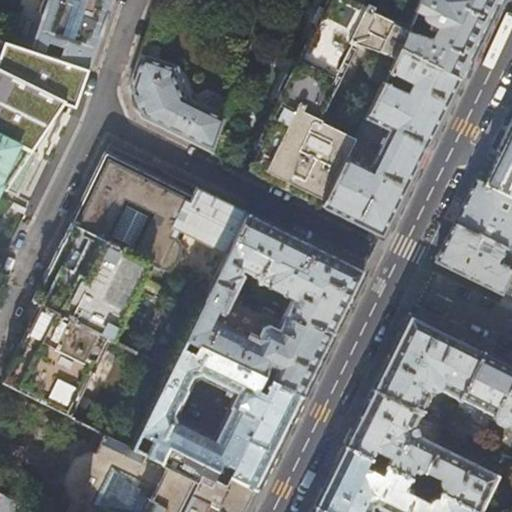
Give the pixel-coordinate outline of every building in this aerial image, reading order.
[(107,11),(111,0),(42,0),(38,11),(41,17),(43,18),(32,49),(80,66),(88,68),(97,40),(107,11)] [(315,126),(354,46),(392,63),(399,50),(403,42),(407,32),(408,30),(368,11),(370,6),(357,0),(323,0),(269,116),(274,118),(249,170),(293,192),(321,206),(352,144),(315,126)] [(479,35),(496,0),(420,0),(415,12),(423,16),(422,18),(424,21),(425,22),(429,24),(428,30),(434,33),(431,41),(420,35),(407,32),(403,42),(399,50),(458,78),(479,35)] [(80,66),(32,49),(0,37),(0,189),(14,196),(20,185),(36,155),(0,137),(0,92),(9,74),(63,100),(80,66)] [(458,78),(399,50),(392,63),(388,72),(412,84),(410,89),(399,84),(395,90),(382,84),(365,118),(388,129),(370,167),(356,160),(368,137),(358,132),(352,144),(321,206),(380,235),(421,153),(458,78)] [(133,75),(129,87),(130,91),(130,99),(131,103),(135,110),(139,113),(141,117),(172,132),(214,153),(226,119),(189,100),(176,67),(140,54),(133,75)] [(511,127),(504,144),(500,153),(502,154),(487,186),(511,198),(511,127)] [(83,198),(71,222),(141,258),(163,269),(168,267),(171,263),(171,262),(172,260),(175,256),(176,251),(178,251),(178,245),(184,233),(226,253),(247,213),(195,187),(191,196),(106,152),(100,164),(83,198)] [(511,244),(511,198),(487,186),(475,180),(466,198),(453,224),(477,235),(508,249),(511,244)] [(247,213),(226,253),(213,280),(236,291),(243,276),(244,273),(241,270),(243,268),(257,275),(257,277),(258,280),(291,297),(282,314),(303,325),(306,321),(332,333),(346,303),(363,270),(247,213)] [(128,285),(141,258),(71,222),(53,261),(34,301),(40,304),(107,338),(113,341),(137,290),(128,285)] [(477,235),(453,224),(443,243),(435,261),(477,282),(511,298),(511,244),(508,249),(477,235)] [(194,320),(208,291),(178,276),(164,304),(194,320)] [(225,313),(236,291),(213,280),(208,291),(194,320),(184,339),(196,345),(262,377),(270,381),(300,396),(317,363),(332,333),(306,321),(303,325),(282,314),(275,328),(263,322),(262,323),(255,336),(250,333),(248,336),(212,318),(216,311),(222,314),(225,313)] [(0,383),(69,416),(107,338),(40,304),(40,305),(20,342),(0,381),(0,383)] [(390,350),(371,388),(421,413),(431,392),(441,390),(458,400),(459,398),(482,350),(442,330),(408,314),(405,321),(390,350)] [(232,466),(228,475),(255,488),(278,442),(300,396),(270,381),(264,393),(256,389),(262,377),(196,345),(193,353),(180,347),(138,432),(153,439),(146,454),(160,460),(167,444),(217,469),(221,461),(232,466)] [(511,365),(510,364),(482,350),(459,398),(470,404),(468,408),(503,425),(508,422),(511,424),(511,365)] [(414,426),(421,413),(371,388),(359,413),(343,445),(370,458),(373,451),(389,459),(386,466),(408,477),(411,470),(415,472),(420,471),(420,470),(437,478),(437,483),(438,485),(438,486),(439,488),(438,492),(479,511),(497,475),(416,436),(414,426)] [(243,511),(255,488),(228,475),(222,472),(217,469),(167,444),(160,460),(146,454),(104,433),(94,455),(90,453),(72,459),(60,483),(66,500),(70,503),(65,511),(243,511)] [(365,467),(370,458),(343,445),(328,475),(313,506),(325,511),(369,511),(370,511),(379,509),(385,511),(478,511),(479,511),(438,492),(435,497),(432,497),(429,498),(426,502),(409,493),(409,492),(408,488),(403,486),(408,477),(386,466),(381,475),(365,467)] [(389,459),(373,451),(370,458),(386,466),(389,459)] [(438,486),(438,485),(428,481),(426,486),(438,492),(439,488),(438,486)]
